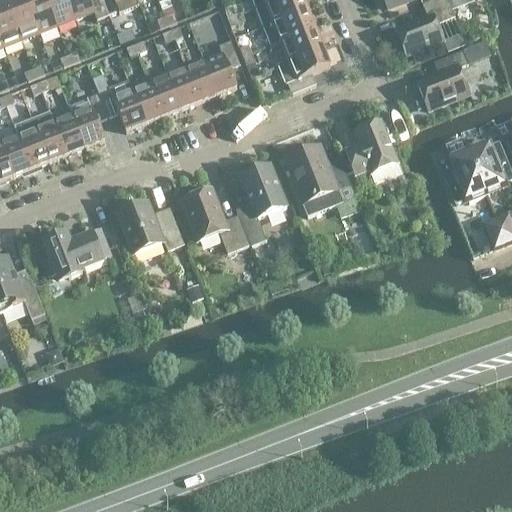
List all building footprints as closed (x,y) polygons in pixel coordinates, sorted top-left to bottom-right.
[(31,0),(26,2),(40,37),(53,32),(57,30),(45,0),(31,0)] [(45,0),(57,30),(74,24),(75,23),(66,0),(45,0)] [(66,0),(75,23),(95,16),(97,22),(98,24),(109,20),(101,0),(66,0)] [(101,0),(109,20),(118,16),(119,18),(139,9),(135,0),(101,0)] [(249,0),(254,12),(283,0),(249,0)] [(301,0),(283,0),(254,12),(262,31),(307,13),(301,0)] [(382,0),(388,12),(417,0),(382,0)] [(396,34),(407,59),(443,44),(437,28),(454,21),(455,20),(445,0),(441,0),(422,8),(427,21),(396,34)] [(472,0),(459,0),(463,9),(474,5),(472,0)] [(18,5),(8,10),(22,44),(32,40),(40,37),(26,2),(18,5)] [(160,6),(166,21),(169,20),(173,19),(176,18),(176,17),(170,2),(160,6)] [(0,12),(0,42),(3,51),(11,48),(22,44),(8,10),(0,12)] [(236,19),(233,11),(224,15),(227,22),(236,19)] [(307,13),(262,31),(269,50),(280,46),(314,32),(307,13)] [(170,30),(176,27),(173,19),(169,20),(166,21),(170,30)] [(236,19),(227,22),(231,32),(239,28),(236,19)] [(170,30),(166,21),(157,25),(160,34),(170,30)] [(175,43),(182,40),(179,32),(172,35),(175,43)] [(287,64),(322,51),(314,32),(280,46),(287,64)] [(175,43),(172,35),(163,39),(165,47),(175,43)] [(204,63),(218,99),(236,91),(229,73),(241,69),(231,44),(219,49),(221,56),(204,63)] [(483,45),(462,54),(467,67),(468,69),(489,61),(483,45)] [(138,57),(146,54),(143,46),(135,49),(138,57)] [(251,57),(247,48),(239,51),(243,60),(251,57)] [(138,57),(135,49),(127,53),(129,61),(138,57)] [(316,88),(311,77),(329,70),(322,51),(287,64),(280,67),(287,86),(292,97),(316,88)] [(417,88),(428,114),(469,98),(459,71),(467,67),(462,54),(433,66),(438,79),(417,88)] [(72,68),(80,65),(77,56),(69,60),(72,68)] [(251,57),(243,60),(246,68),(254,64),(251,57)] [(72,68),(69,60),(60,63),(63,72),(72,68)] [(186,70),(200,106),(218,99),(204,63),(186,70)] [(168,78),(182,113),(200,106),(186,70),(168,78)] [(38,83),(44,80),(41,71),(34,74),(38,83)] [(38,83),(34,74),(24,77),(28,86),(38,83)] [(149,85),(163,120),(182,113),(168,78),(149,85)] [(6,85),(0,87),(0,95),(0,97),(9,93),(6,85)] [(43,96),(50,94),(47,85),(40,87),(43,96)] [(131,93),(145,128),(163,120),(149,85),(131,93)] [(43,96),(40,87),(30,91),(33,99),(43,96)] [(99,97),(109,122),(119,117),(127,135),(145,128),(131,93),(114,100),(111,92),(99,97)] [(109,122),(99,97),(88,102),(87,102),(70,109),(73,116),(86,151),(105,143),(98,126),(109,122)] [(6,111),(14,107),(12,98),(2,102),(6,111)] [(68,158),(54,123),(51,116),(32,123),(49,166),(68,158)] [(86,151),(73,116),(54,123),(68,158),(86,151)] [(14,130),(17,138),(31,173),(49,166),(32,123),(14,130)] [(369,175),(375,189),(402,179),(382,125),(359,134),(361,142),(357,144),(358,148),(345,154),(355,180),(369,175)] [(0,144),(0,150),(12,180),(31,173),(17,138),(0,144)] [(468,155),(486,199),(504,192),(503,190),(506,189),(505,187),(511,183),(511,178),(499,147),(490,151),(489,148),(486,150),(486,148),(468,155)] [(308,221),(356,201),(346,177),(333,182),(320,149),(285,163),(308,221)] [(0,185),(12,180),(0,150),(0,185)] [(441,171),(455,207),(464,203),(465,206),(468,205),(469,206),(486,199),(468,155),(447,164),(447,166),(444,167),(445,169),(441,171)] [(236,213),(251,250),(266,244),(258,222),(286,210),(270,169),(240,181),(250,207),(236,213)] [(181,205),(197,246),(219,237),(228,258),(250,249),(238,220),(225,225),(212,193),(181,205)] [(117,217),(133,258),(164,246),(167,255),(185,248),(171,215),(157,221),(154,219),(148,205),(117,217)] [(511,247),(511,224),(509,218),(496,223),(507,249),(511,247)] [(507,249),(496,223),(483,229),(494,254),(507,249)] [(57,281),(67,277),(69,282),(82,276),(81,274),(111,262),(100,234),(70,246),(67,237),(44,247),(50,263),(44,266),(49,280),(56,277),(57,281)] [(330,259),(318,263),(323,278),(335,274),(330,259)] [(0,264),(0,313),(1,315),(25,306),(32,323),(45,318),(30,281),(18,286),(8,261),(0,264)] [(199,289),(187,293),(193,306),(204,302),(199,289)] [(144,315),(134,319),(139,331),(148,327),(144,315)] [(59,352),(47,357),(52,370),(64,365),(59,352)]
